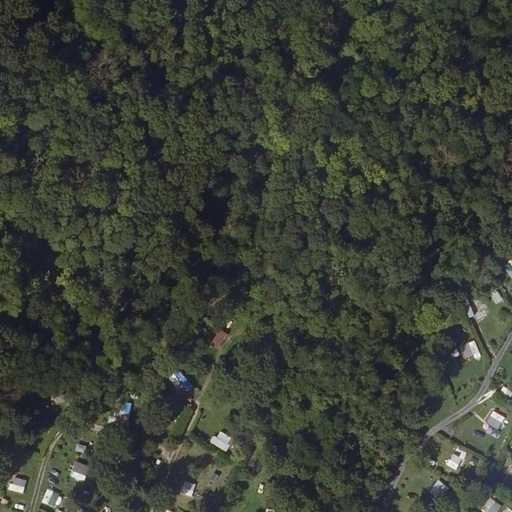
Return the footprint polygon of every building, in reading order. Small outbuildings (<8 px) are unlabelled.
[(511,259),(502,266),(511,279),(511,278),(511,259)] [(219,358),(233,338),(220,330),(206,349),(219,358)] [(465,360),(480,355),(475,340),(459,345),(465,360)] [(498,430),(505,418),(493,411),(486,423),(498,430)] [(117,417),(108,417),(108,424),(126,425),(127,412),(117,412),(117,417)] [(211,442),(226,452),(234,440),(219,430),(211,442)] [(75,452),(85,454),(86,446),(76,444),(75,452)] [(446,464),(455,470),(463,459),(454,453),(446,464)] [(85,481),(89,465),(74,461),(70,477),(85,481)] [(10,490),(23,493),(27,480),(13,477),(10,490)] [(440,500),(449,489),(439,480),(429,491),(440,500)] [(181,494),(193,497),(196,484),(184,481),(181,494)] [(47,489),(41,503),(54,508),(59,494),(47,489)] [(483,511),(497,511),(502,506),(490,498),(481,510),(483,511)] [(250,511),(262,508),(260,502),(248,506),(250,511)]
